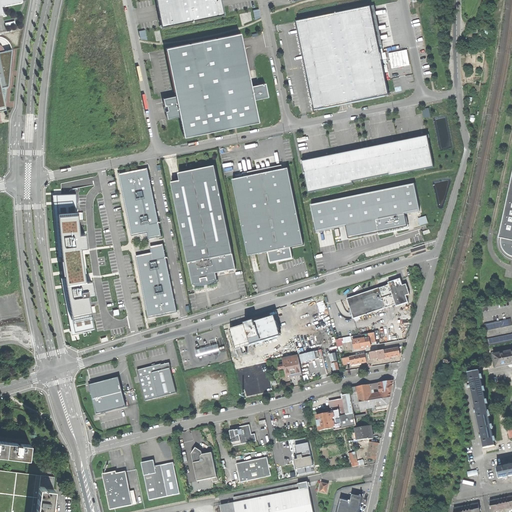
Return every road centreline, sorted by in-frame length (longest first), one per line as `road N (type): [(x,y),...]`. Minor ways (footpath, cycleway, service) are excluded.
road 1 (unclassified): [(60,369),(438,252)]
road 2 (unclassified): [(79,452),(403,371)]
road 3 (unclassified): [(16,183),(30,305),(48,373)]
road 4 (unclassified): [(60,369),(37,179)]
road 5 (unclassified): [(37,0),(16,122),(16,183)]
road 6 (unclassified): [(37,179),(57,0)]
road 7 (unclassified): [(458,92),(468,150),(438,252)]
road 8 (unclassified): [(127,0),(159,153)]
road 9 (unclassified): [(403,371),(370,511)]
road 10 (unclassified): [(290,126),(424,98)]
road 11 (unclassified): [(159,153),(290,126)]
road 12 (unclassified): [(290,126),(263,0)]
road 13 (unclassified): [(37,179),(159,153)]
road 14 (unclassified): [(403,371),(438,252)]
